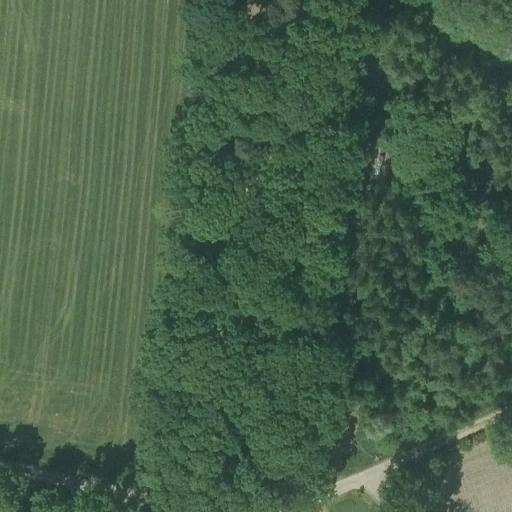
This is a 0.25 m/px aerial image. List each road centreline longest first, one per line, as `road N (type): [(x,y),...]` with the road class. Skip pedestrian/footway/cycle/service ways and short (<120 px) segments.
road 1 (track): [(0,464),(187,501)]
road 2 (track): [(376,470),(511,412)]
